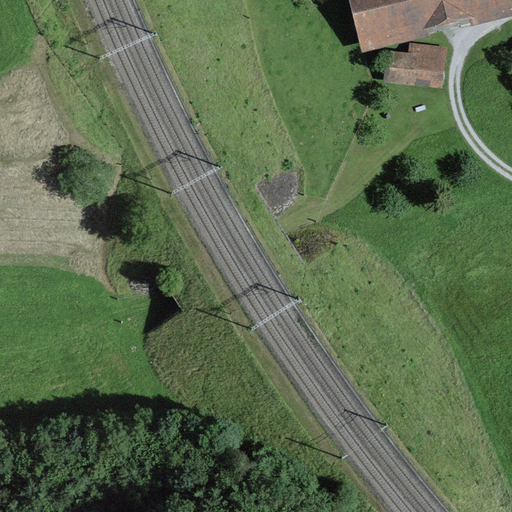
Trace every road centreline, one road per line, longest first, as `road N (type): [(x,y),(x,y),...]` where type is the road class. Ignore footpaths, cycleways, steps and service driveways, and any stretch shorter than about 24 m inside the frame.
road 1 (track): [(471,33),(454,74),(457,104),(472,138),(511,173)]
road 2 (track): [(282,227),(172,292)]
